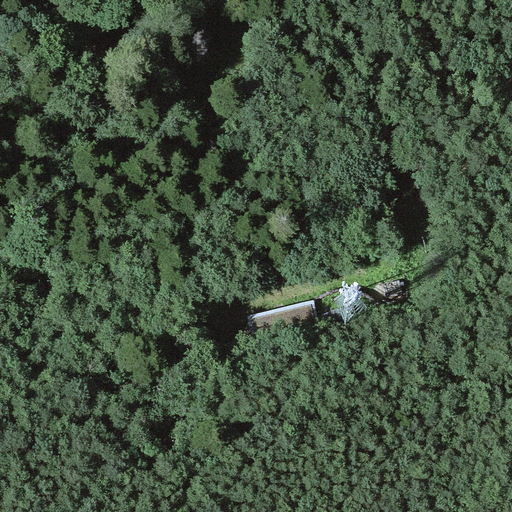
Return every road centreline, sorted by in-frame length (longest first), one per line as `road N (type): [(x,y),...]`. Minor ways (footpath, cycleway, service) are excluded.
road 1 (track): [(0,104),(147,28),(313,46),(423,84),(511,98)]
road 2 (track): [(381,262),(205,307),(59,298),(0,282)]
